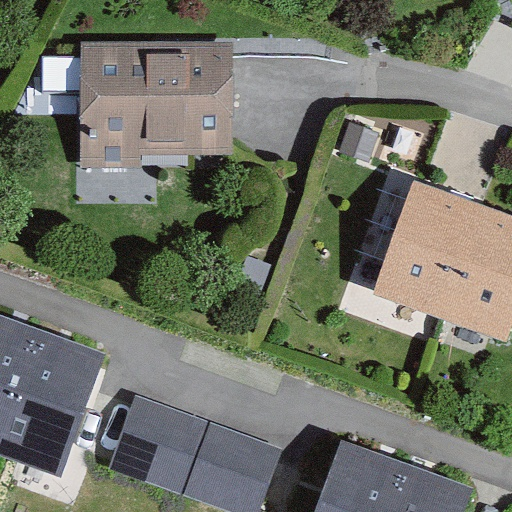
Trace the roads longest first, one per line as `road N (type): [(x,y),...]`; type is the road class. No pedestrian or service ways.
road 1 (residential): [(0,286),(511,477)]
road 2 (residential): [(280,92),(430,89),(511,116)]
